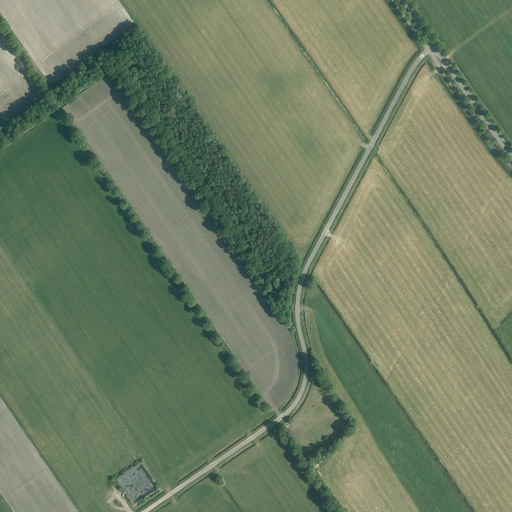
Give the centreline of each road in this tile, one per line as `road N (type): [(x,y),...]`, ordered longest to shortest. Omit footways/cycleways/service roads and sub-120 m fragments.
road 1 (unclassified): [(143,511),(282,417),(297,398),(306,362),(296,308),(305,269),(409,72),(434,45)]
road 2 (tertiary): [(511,153),(434,45)]
